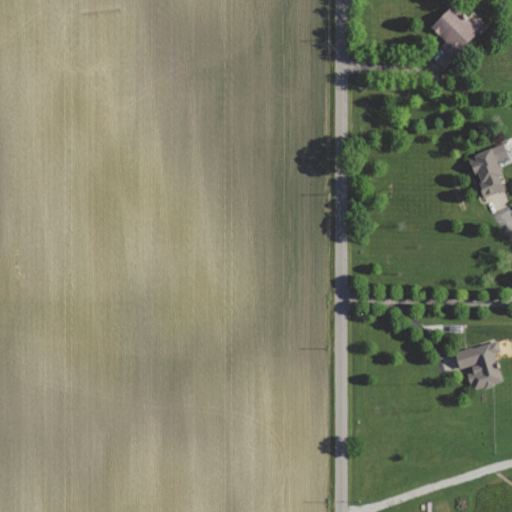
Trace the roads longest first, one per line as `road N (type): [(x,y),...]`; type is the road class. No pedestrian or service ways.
road 1 (residential): [(342,511),(340,0)]
road 2 (residential): [(343,300),(511,300)]
